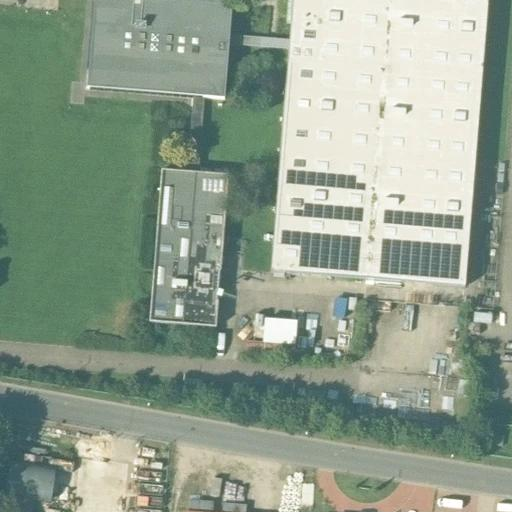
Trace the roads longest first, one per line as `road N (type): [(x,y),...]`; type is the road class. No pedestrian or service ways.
road 1 (unclassified): [(0,395),(511,481)]
road 2 (unknown): [(0,349),(327,373),(374,362),(407,315)]
